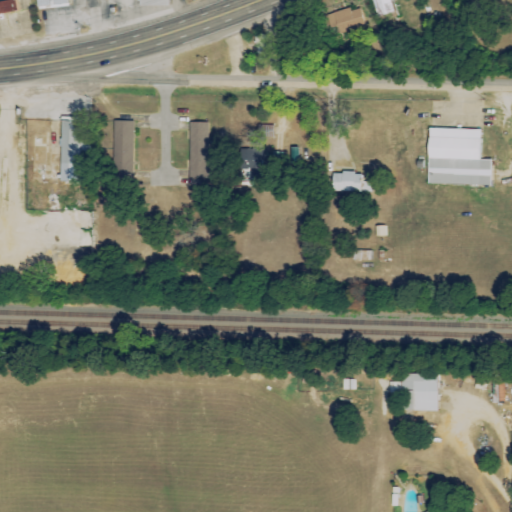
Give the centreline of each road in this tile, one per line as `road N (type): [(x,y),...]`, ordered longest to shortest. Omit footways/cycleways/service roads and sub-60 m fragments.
road 1 (residential): [(2,71),(511,85)]
road 2 (trunk): [(255,0),(165,33),(2,71)]
